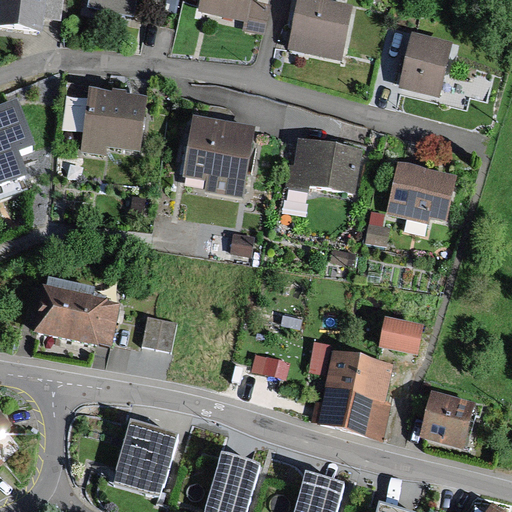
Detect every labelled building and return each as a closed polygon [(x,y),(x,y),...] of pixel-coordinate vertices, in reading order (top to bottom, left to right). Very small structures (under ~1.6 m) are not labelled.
[(0,0),(0,28),(34,33),(36,20),(56,23),(58,0),(0,0)] [(201,0),(198,16),(260,30),(265,11),(246,7),(247,0),(201,0)] [(290,47),(337,59),(348,12),(301,0),(290,47)] [(161,11),(173,13),(174,6),(163,4),(161,11)] [(443,49),(410,42),(401,89),(434,96),(443,49)] [(135,154),(140,104),(87,99),(82,150),(135,154)] [(17,100),(0,106),(0,182),(26,173),(17,148),(32,143),(17,100)] [(248,131),(192,124),(184,182),(240,190),(248,131)] [(355,160),(299,146),(289,185),(345,199),(355,160)] [(446,184),(395,171),(385,211),(436,224),(446,184)] [(285,219),(308,223),(313,193),(291,189),(285,219)] [(129,214),(140,214),(140,204),(129,203),(129,214)] [(381,244),(383,233),(365,230),(363,242),(381,244)] [(247,257),(249,242),(225,238),(223,254),(247,257)] [(351,269),(353,259),(331,256),(330,266),(351,269)] [(116,307),(38,292),(29,337),(107,351),(108,346),(114,317),(116,307)] [(143,323),(114,317),(108,346),(138,352),(143,323)] [(149,318),(146,350),(177,353),(180,322),(149,318)] [(418,331),(381,323),(375,351),(412,359),(418,331)] [(389,368),(330,355),(319,407),(313,406),(309,425),(380,440),(388,406),(381,405),(389,368)] [(290,382),(294,364),(260,357),(256,375),(290,382)] [(469,407),(428,397),(417,442),(458,452),(469,407)] [(176,443),(132,430),(115,486),(160,499),(176,443)] [(248,511),(261,472),(223,460),(207,511),(248,511)] [(338,511),(344,491),(307,481),(298,511),(338,511)] [(492,511),(474,502),(468,511),(492,511)]
